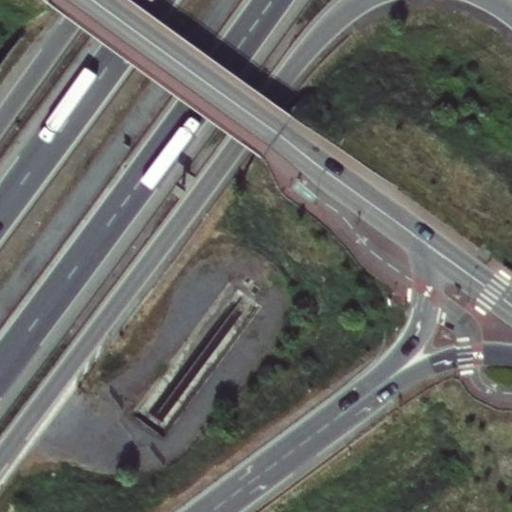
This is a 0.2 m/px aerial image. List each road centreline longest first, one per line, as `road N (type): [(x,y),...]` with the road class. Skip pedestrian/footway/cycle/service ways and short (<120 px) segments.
road 1 (motorway): [(0,457),(304,52),(361,0)]
road 2 (motorway): [(0,369),(270,0)]
road 3 (primary): [(424,243),(87,0)]
road 4 (motorway): [(155,0),(0,208)]
road 5 (motorway): [(328,424),(408,347),(428,293),(424,243)]
road 6 (motorway): [(328,424),(430,365),(478,353),(511,355)]
road 7 (motorway): [(89,0),(0,124)]
road 8 (motorway): [(209,511),(328,424)]
